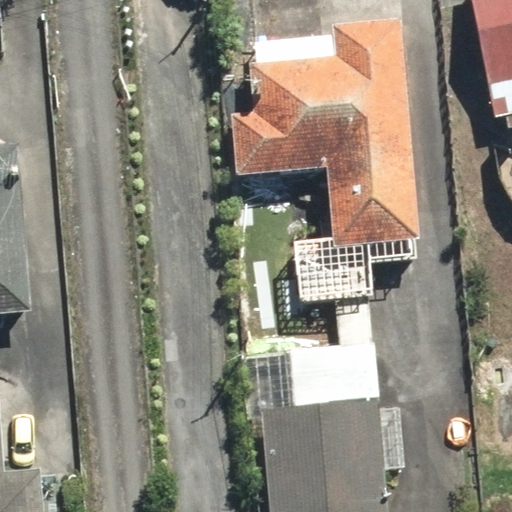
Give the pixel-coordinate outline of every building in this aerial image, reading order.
[(511,0),(447,0),(454,28),(481,22),(508,136),(511,134),(511,0)] [(341,306),(381,303),(377,247),(436,240),(411,26),(341,31),(342,49),(268,55),(272,113),(247,115),(252,179),(341,172),(346,239),(305,242),(311,308),(341,306)] [(0,316),(48,313),(38,141),(0,143),(0,316)] [(344,348),(269,353),(281,511),(397,511),(381,303),(341,306),(344,348)] [(14,373),(0,373),(0,511),(57,511),(56,469),(18,470),(14,373)]
